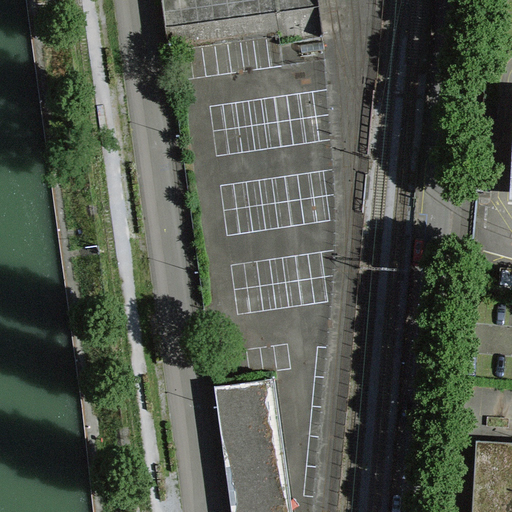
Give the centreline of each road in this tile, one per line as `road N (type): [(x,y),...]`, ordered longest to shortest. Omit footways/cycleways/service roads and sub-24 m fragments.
road 1 (residential): [(133,0),(202,511)]
road 2 (residential): [(450,0),(411,511)]
